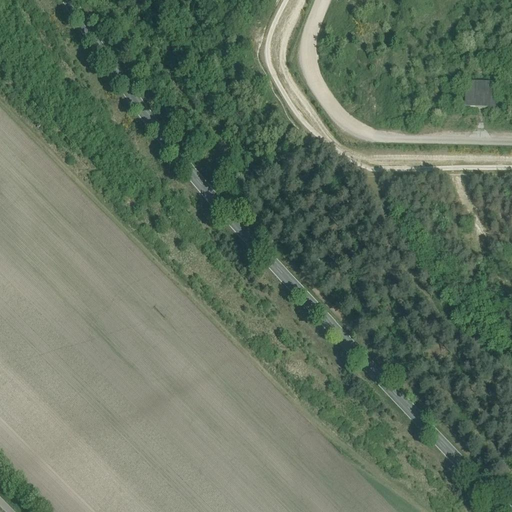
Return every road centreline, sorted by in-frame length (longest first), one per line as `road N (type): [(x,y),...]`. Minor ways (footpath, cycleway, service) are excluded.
road 1 (tertiary): [(510,511),(213,202),(131,103),(67,0)]
road 2 (track): [(511,168),(358,162),(337,153),(278,69),(285,0)]
road 3 (unclassified): [(511,150),(375,146),(345,135),(304,69),(324,0)]
